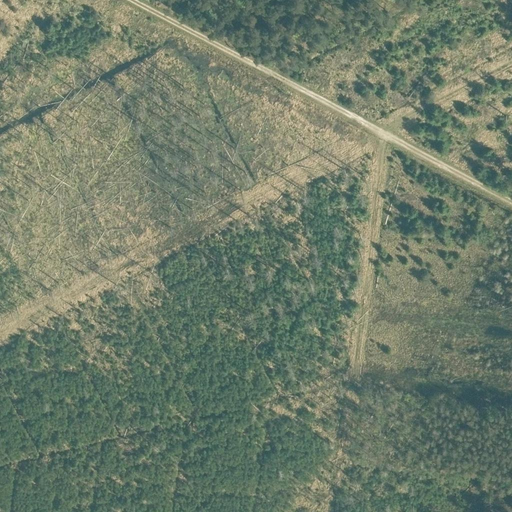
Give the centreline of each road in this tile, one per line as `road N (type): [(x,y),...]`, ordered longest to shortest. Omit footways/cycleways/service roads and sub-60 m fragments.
road 1 (track): [(511,200),(130,0)]
road 2 (track): [(380,131),(0,327)]
road 3 (track): [(380,131),(336,511)]
road 4 (track): [(511,61),(380,131)]
